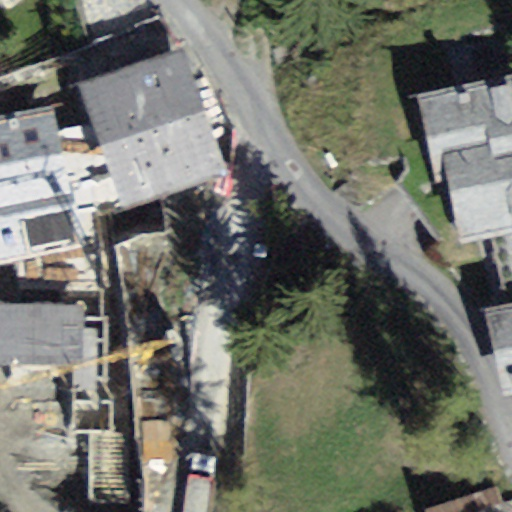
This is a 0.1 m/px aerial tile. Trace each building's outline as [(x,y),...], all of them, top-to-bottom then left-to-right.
[(172,52),(65,90),(110,216),(217,178),(172,52)] [(511,86),(408,103),(424,188),(439,186),(452,248),(511,236),(511,86)] [(511,296),(484,303),(509,410),(511,409),(511,296)] [(80,307),(0,304),(0,429),(77,432),(80,307)] [(511,511),(511,487),(419,511),(511,511)]
